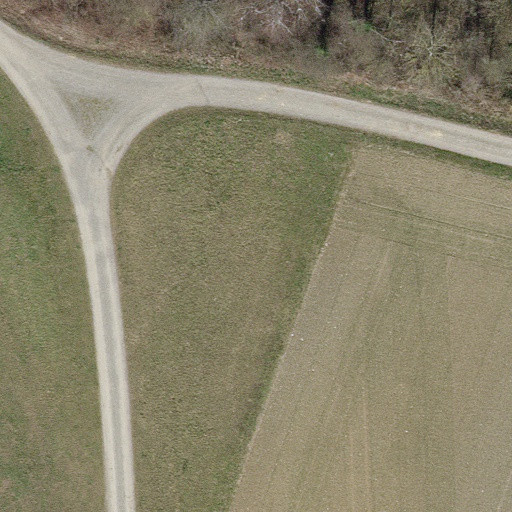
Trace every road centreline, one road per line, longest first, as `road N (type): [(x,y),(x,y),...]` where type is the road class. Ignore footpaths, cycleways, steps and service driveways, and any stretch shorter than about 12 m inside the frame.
road 1 (track): [(122,511),(114,347),(81,95),(0,40)]
road 2 (track): [(81,95),(209,90),(511,149)]
